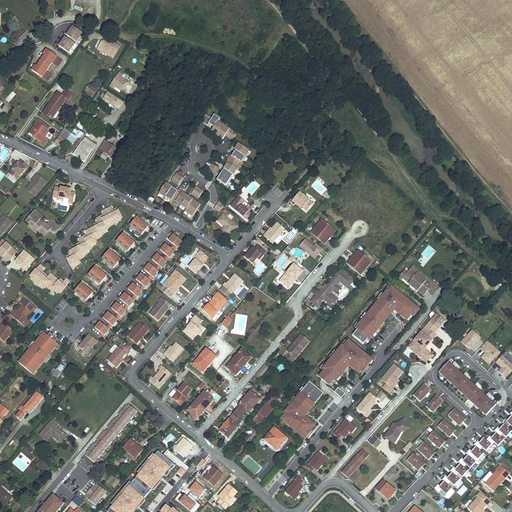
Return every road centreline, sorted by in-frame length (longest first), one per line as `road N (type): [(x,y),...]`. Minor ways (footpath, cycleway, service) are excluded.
road 1 (residential): [(197,436),(357,230)]
road 2 (residential): [(263,490),(354,374),(380,366),(427,311)]
road 3 (residential): [(197,436),(132,372),(230,258)]
road 4 (residential): [(0,137),(194,233)]
road 5 (residential): [(502,388),(458,349),(435,368),(481,417)]
road 6 (residential): [(0,64),(58,19),(131,36)]
road 7 (residential): [(330,482),(420,374)]
road 8 (residential): [(391,511),(481,417)]
